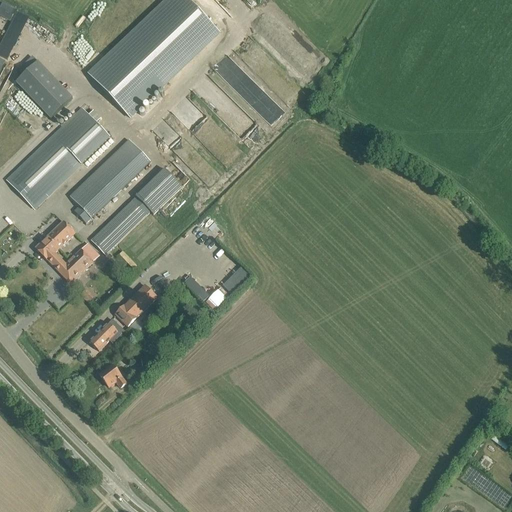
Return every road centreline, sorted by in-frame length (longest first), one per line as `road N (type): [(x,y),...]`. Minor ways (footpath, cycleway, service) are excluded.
road 1 (unclassified): [(130,475),(0,331)]
road 2 (secondary): [(122,485),(0,361)]
road 3 (secondary): [(0,377),(114,493)]
